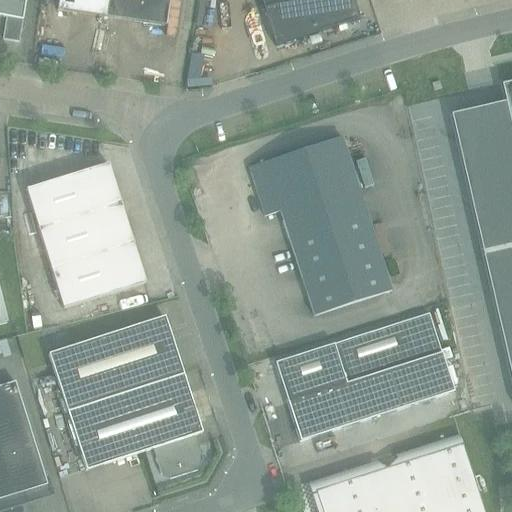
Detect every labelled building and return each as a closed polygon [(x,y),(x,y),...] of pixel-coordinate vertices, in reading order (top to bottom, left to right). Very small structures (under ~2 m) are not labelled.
[(0,0),(0,17),(6,19),(3,41),(19,44),(25,0),(0,0)] [(58,0),(57,12),(165,28),(169,0),(58,0)] [(352,0),(259,0),(275,48),(359,21),(352,0)] [(511,135),(511,138),(458,151),(511,385),(511,83),(501,86),(511,135)] [(391,293),(341,139),(268,163),(249,169),(264,218),(280,213),(314,318),(391,293)] [(108,166),(25,192),(38,231),(120,206),(108,166)] [(132,245),(120,206),(38,231),(50,271),(132,245)] [(145,285),(132,245),(50,271),(63,311),(145,285)] [(275,365),(287,404),(300,443),(453,394),(428,316),(275,365)] [(48,356),(86,472),(152,451),(160,476),(170,481),(196,472),(202,462),(194,437),(201,435),(164,319),(48,356)] [(0,511),(24,511),(20,499),(16,500),(15,497),(47,487),(14,384),(0,388),(0,511)] [(312,484),(320,511),(482,511),(459,437),(312,484)]
